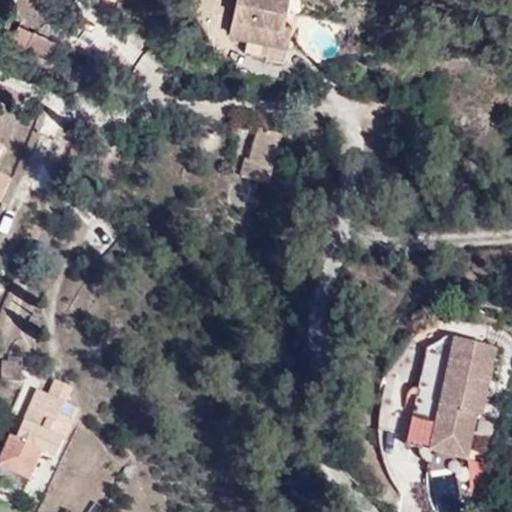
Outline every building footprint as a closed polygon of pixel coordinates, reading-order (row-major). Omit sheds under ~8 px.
[(288,0),(235,0),(229,34),(247,38),(244,54),(284,62),(292,27),(283,25),(288,0)] [(56,42),(19,26),(12,40),(48,59),(56,42)] [(37,178),(55,123),(40,118),(14,197),(28,201),(36,178),(37,178)] [(282,136),(260,130),(251,161),(247,160),(242,177),(264,183),(264,181),(269,183),(282,136)] [(94,220),(84,240),(104,251),(115,231),(94,220)] [(45,323),(32,317),(27,332),(41,337),(45,323)] [(446,340),(427,352),(406,447),(466,460),(476,416),(481,417),(496,351),(446,340)] [(24,363),(3,362),(1,381),(23,382),(24,363)] [(24,424),(18,422),(0,464),(0,468),(30,482),(43,452),(57,458),(78,410),(64,404),(71,388),(57,382),(50,397),(38,392),(24,424)]
